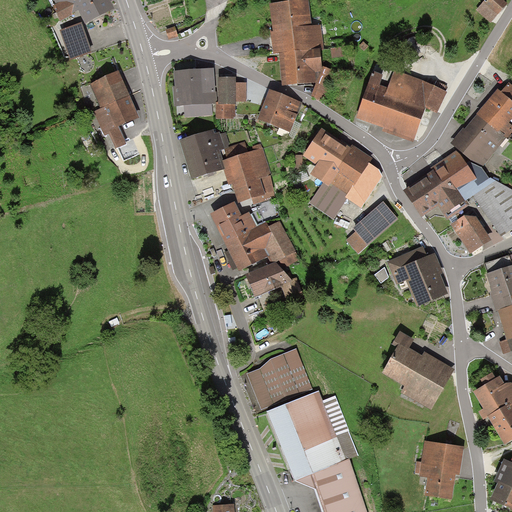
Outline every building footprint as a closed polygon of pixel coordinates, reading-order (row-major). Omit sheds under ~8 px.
[(54,0),(57,5),(53,6),(60,21),(79,12),(86,24),(115,9),(109,0),(54,0)] [(308,0),(307,0),(271,5),(274,32),(271,32),(273,55),(279,54),(320,49),(324,49),(320,25),(312,26),(308,0)] [(503,0),(486,0),(478,11),(491,22),(507,3),(503,0)] [(81,23),(60,30),(70,60),(92,52),(81,23)] [(175,27),(166,30),(169,39),(179,36),(175,27)] [(342,48),(330,49),(331,58),(343,56),(342,48)] [(322,68),(320,49),(279,54),(282,86),(301,85),(317,83),(321,72),(323,71),(322,68)] [(317,83),(311,97),(324,102),(337,73),(323,67),(322,68),(323,71),(321,72),(317,83)] [(203,70),(175,72),(176,87),(173,88),(175,107),(184,106),(185,118),(213,115),(212,104),(216,104),(216,103),(217,103),(214,69),(203,70)] [(374,74),(357,118),(372,124),(382,128),(381,131),(413,144),(426,110),(439,115),(448,92),(394,71),(387,90),(379,87),(383,77),(374,74)] [(125,85),(119,72),(90,85),(101,108),(93,112),(104,135),(119,128),(140,118),(133,103),(125,85)] [(217,103),(216,103),(216,104),(216,119),(232,119),(232,115),(234,115),(234,106),(236,106),(236,103),(247,102),(246,83),(235,83),(235,79),(219,79),(219,103),(217,103)] [(511,85),(509,83),(502,92),(511,100),(511,85)] [(269,90),(258,120),(289,133),(301,103),(269,90)] [(477,115),(507,138),(508,139),(511,133),(511,125),(509,123),(511,120),(511,100),(502,92),(498,90),(477,115)] [(483,169),(507,138),(477,115),(465,130),(464,129),(452,145),(483,169)] [(119,128),(104,135),(104,137),(109,134),(116,150),(127,145),(119,128)] [(316,165),(310,174),(323,183),(348,199),(362,208),(382,177),(379,171),(369,165),(373,159),(352,145),(350,148),(322,128),(303,156),(316,165)] [(214,131),(179,142),(192,180),(211,174),(224,171),(225,170),(223,162),(223,159),(220,151),(229,147),(225,133),(220,135),(219,133),(215,134),(214,131)] [(249,153),(223,162),(225,170),(224,171),(230,187),(233,186),(239,204),(252,199),(254,205),(276,196),(263,148),(262,149),(261,145),(248,149),(249,153)] [(433,171),(404,191),(422,218),(438,207),(447,221),(470,205),(467,201),(474,196),(481,192),(478,187),(489,179),(482,169),(470,163),(467,165),(456,150),(431,168),(433,171)] [(481,192),(474,196),(501,238),(511,229),(511,190),(491,178),(489,179),(478,187),(481,192)] [(348,199),(323,183),(309,203),(334,219),(348,199)] [(226,206),(211,214),(239,272),(254,264),(268,257),(272,265),(275,263),(296,253),(280,221),(269,227),(266,221),(256,226),(249,213),(242,216),(235,202),(226,206)] [(348,239),(360,253),(398,219),(383,203),(353,230),(355,232),(348,239)] [(464,217),(452,225),(471,255),(492,241),(477,218),(464,217)] [(444,273),(435,253),(428,256),(423,247),(388,262),(397,284),(406,280),(418,307),(448,294),(440,274),(444,273)] [(296,253),(275,263),(281,269),(299,259),(296,253)] [(488,274),(487,275),(492,292),(491,293),(497,312),(499,312),(511,307),(511,255),(485,264),(488,274)] [(272,265),(245,275),(254,299),(282,287),(293,282),(291,280),(281,269),(275,263),(272,265)] [(385,268),(375,275),(381,283),(389,277),(385,268)] [(293,282),(282,287),(285,296),(302,289),(297,278),(291,280),(293,282)] [(511,307),(499,312),(507,340),(511,338),(511,307)] [(414,341),(400,333),(392,347),(396,350),(383,373),(404,386),(401,392),(431,410),(454,370),(425,353),(423,357),(409,349),(414,341)] [(511,338),(507,340),(500,342),(504,355),(511,352),(511,353),(511,338)] [(295,482),(311,476),(316,489),(323,511),(367,511),(350,459),(347,460),(323,401),(319,391),(314,393),(297,349),(270,360),(259,370),(247,375),(262,410),(266,409),(295,482)] [(511,403),(511,383),(506,383),(505,384),(500,376),(496,379),(493,373),(481,380),(484,386),(473,393),(483,410),(479,412),(484,421),(488,418),(488,417),(511,403)] [(347,460),(350,459),(358,456),(336,396),(323,401),(347,460)] [(511,403),(488,417),(488,418),(505,445),(511,441),(511,403)] [(465,447),(425,441),(422,463),(417,463),(416,472),(420,473),(420,476),(427,477),(424,497),(452,501),(456,476),(461,476),(465,447)] [(491,501),(511,509),(511,463),(504,460),(495,482),(498,484),(491,501)] [(311,476),(295,482),(315,490),(316,489),(311,476)]
